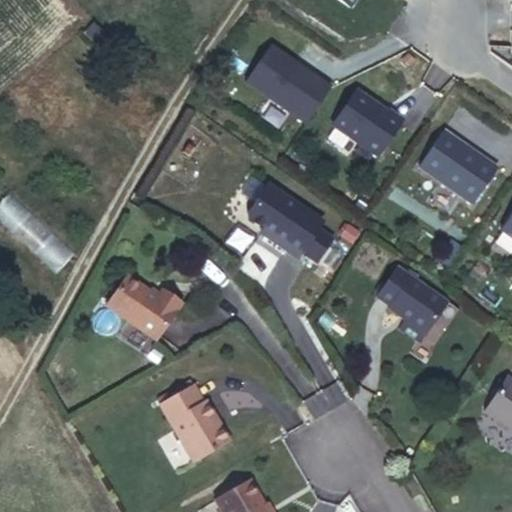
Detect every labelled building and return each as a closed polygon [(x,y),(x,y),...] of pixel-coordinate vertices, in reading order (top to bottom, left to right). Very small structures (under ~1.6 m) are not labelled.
[(244,82),(304,124),(330,87),(316,77),(315,79),(297,66),(298,65),(270,45),(244,82)] [(354,95),(332,125),(376,158),(402,122),(390,112),(388,114),(362,94),(354,95)] [(497,168),(443,130),(418,167),(471,204),(497,168)] [(310,221),(261,184),(237,216),(258,233),(255,236),(284,257),(310,221)] [(10,193),(0,203),(0,221),(54,274),(73,255),(10,193)] [(511,213),(500,230),(511,238),(511,213)] [(143,332),(168,302),(151,287),(149,290),(121,265),(97,293),(143,332)] [(446,305),(400,267),(377,294),(390,304),(388,305),(404,319),(398,327),(415,342),(446,305)] [(171,298),(154,284),(151,287),(168,302),(171,298)] [(511,376),(487,409),(511,427),(511,376)] [(186,384),(153,403),(187,460),(223,438),(200,399),(197,401),(186,384)] [(268,495),(254,471),(219,491),(231,511),(282,511),(277,503),(274,504),(268,495)] [(271,493),(268,495),(274,504),(277,503),(271,493)]
